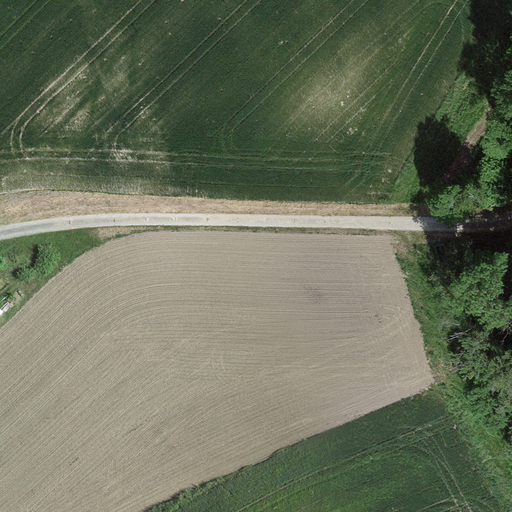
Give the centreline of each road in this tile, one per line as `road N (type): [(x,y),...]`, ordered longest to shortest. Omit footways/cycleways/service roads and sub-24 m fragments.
road 1 (track): [(0,232),(140,219),(511,221)]
road 2 (track): [(511,30),(408,223)]
